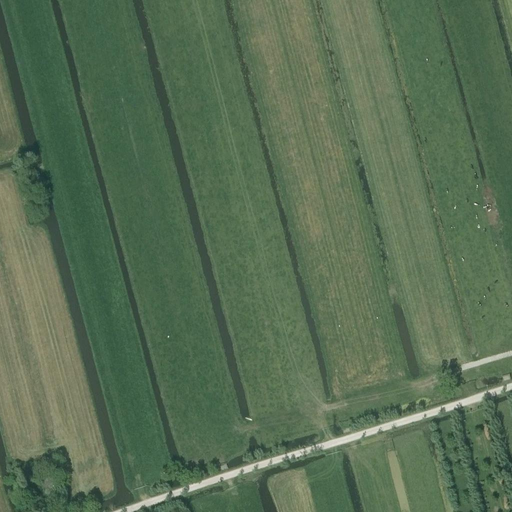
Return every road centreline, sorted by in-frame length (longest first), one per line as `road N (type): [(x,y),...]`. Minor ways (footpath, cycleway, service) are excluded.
road 1 (track): [(132,511),(511,386)]
road 2 (track): [(222,460),(218,438),(511,350)]
